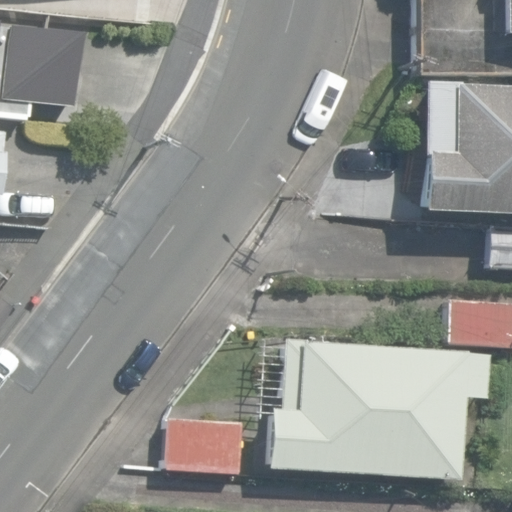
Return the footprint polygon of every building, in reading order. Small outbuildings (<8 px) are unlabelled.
[(408,0),(408,73),(477,74),(477,0),(408,0)] [(511,38),(511,0),(497,0),(499,38),(511,38)] [(0,104),(62,111),(69,35),(0,28),(0,104)] [(416,211),(511,215),(511,89),(418,85),(414,165),(418,165),(416,211)] [(488,269),(511,270),(511,232),(490,231),(488,269)] [(438,344),(511,349),(511,333),(511,305),(441,301),(438,344)] [(260,470),(453,483),(458,401),(481,402),(484,358),(300,346),(300,343),(278,342),(274,412),(264,411),(260,470)] [(159,472),(232,476),(235,425),(162,421),(159,472)]
